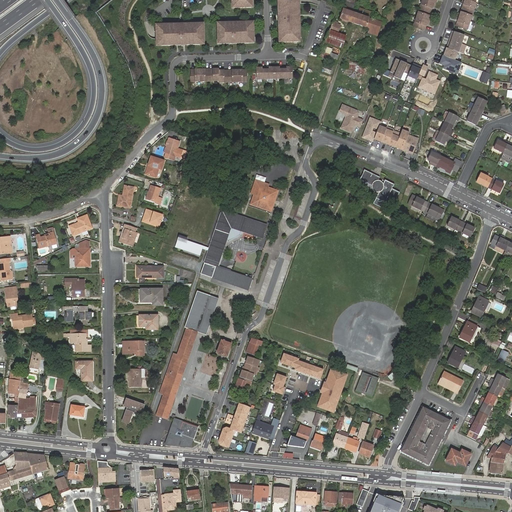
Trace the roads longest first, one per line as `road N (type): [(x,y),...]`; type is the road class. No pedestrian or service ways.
road 1 (residential): [(202,456),(246,334),(261,316),(287,241),(304,222),(315,190),(306,165),(312,145),(328,141),(457,193)]
road 2 (residential): [(104,187),(109,441)]
road 3 (residential): [(268,55),(175,61),(171,116),(104,187)]
road 4 (motorway): [(0,154),(45,157),(76,144),(96,122),(100,66),(57,0)]
road 5 (motorway): [(47,0),(87,62),(87,115),(70,136),(43,148),(0,132)]
road 6 (residential): [(494,211),(421,391)]
road 7 (secondary): [(201,464),(385,482)]
road 8 (secondary): [(386,473),(202,456)]
road 9 (secondary): [(385,482),(511,494)]
road 10 (secondary): [(511,486),(386,473)]
